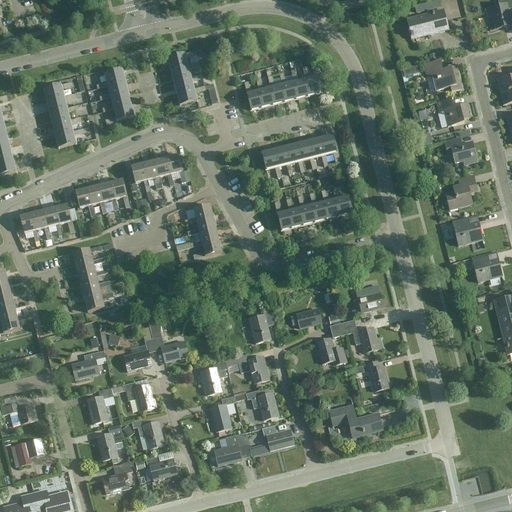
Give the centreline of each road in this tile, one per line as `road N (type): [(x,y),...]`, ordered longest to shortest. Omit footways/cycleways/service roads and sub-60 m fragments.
road 1 (residential): [(397,235),(350,61),(318,24),(253,9),(141,36)]
road 2 (residential): [(318,474),(450,441),(397,235)]
road 3 (unclassified): [(200,155),(268,264),(397,235)]
road 4 (unclassified): [(0,207),(153,134),(176,133),(200,155)]
road 5 (residential): [(511,214),(476,73),(478,64),(511,52)]
road 6 (residential): [(85,511),(52,386),(39,378),(0,389)]
road 7 (residential): [(318,474),(276,353),(320,334)]
road 8 (residential): [(141,36),(0,70)]
road 9 (residential): [(201,503),(162,380)]
road 10 (residential): [(201,503),(318,474)]
